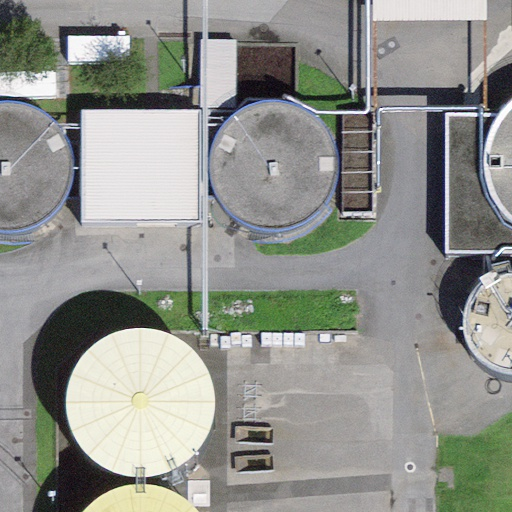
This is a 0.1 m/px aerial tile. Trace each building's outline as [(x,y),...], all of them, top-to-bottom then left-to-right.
[(511,108),(456,107),(453,258),(491,259),(489,357),(511,357),(511,108)] [(210,124),(106,126),(108,242),(212,240),(210,124)] [(296,248),(317,248),(336,240),(352,227),(362,210),(366,192),(364,173),(356,156),(344,142),(327,133),(309,129),(290,131),(273,138),(259,151),(249,169),(245,190),(249,210),(260,228),(276,241),(296,248)] [(0,265),(5,268),(28,270),(50,264),(69,250),(81,233),(88,213),(88,192),(81,173),(69,156),(52,144),(32,137),(11,137),(0,140),(0,265)] [(68,458),(116,475),(102,511),(197,511),(179,506),(228,368),(114,328),(68,458)]
